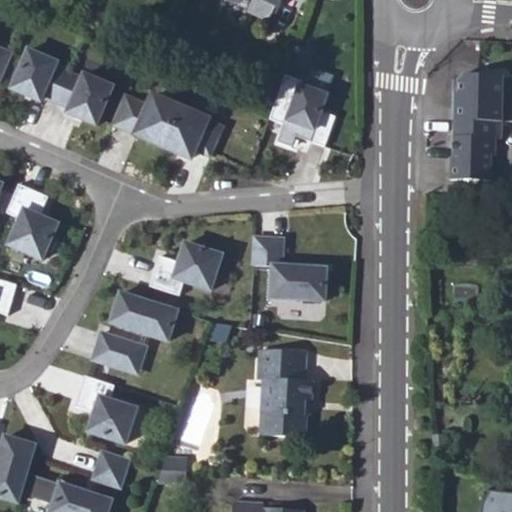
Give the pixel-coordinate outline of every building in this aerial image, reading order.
[(273,4),(277,6),(280,0),(249,0),(245,10),(266,20),(273,4)] [(0,79),(11,55),(0,50),(0,79)] [(56,104),(69,74),(56,69),(58,64),(29,51),(12,90),(41,103),(43,98),(56,104)] [(69,74),(56,104),(69,110),(67,114),(97,127),(114,88),(84,75),(82,80),(69,74)] [(300,80),(283,74),(267,118),(285,124),(286,120),(312,129),(308,140),(323,145),(333,115),(319,110),(325,93),(299,84),(300,80)] [(460,75),(456,79),(456,104),(452,104),(451,121),(500,121),(500,75),(460,75)] [(140,104),(126,98),(113,127),(128,134),(140,104)] [(163,149),(181,108),(180,108),(179,110),(151,98),(134,137),(163,149)] [(181,108),(163,149),(164,147),(192,159),(195,152),(209,158),(222,129),(208,123),(209,120),(181,108)] [(500,121),(451,121),(452,166),(449,166),(449,180),(489,181),(490,156),(494,156),(494,139),(500,139),(500,121)] [(48,198),(19,185),(7,214),(20,220),(9,246),(43,261),(58,225),(40,217),(48,198)] [(283,240),(255,238),(253,266),(272,268),(271,299),(325,302),(327,270),(331,271),(331,265),(306,263),(306,268),(281,267),(283,240)] [(158,255),(149,286),(179,294),(183,280),(211,288),(221,253),(184,242),(178,261),(158,255)] [(457,270),(476,270),(476,259),(458,258),(457,270)] [(0,313),(8,316),(17,285),(0,280),(0,313)] [(178,310),(121,293),(112,323),(169,340),(178,310)] [(129,341),(102,333),(94,360),(121,368),(129,341)] [(129,341),(121,368),(139,374),(147,347),(129,341)] [(258,381),(262,382),(260,436),(305,438),(307,416),(305,416),(305,399),(312,400),(312,382),(304,381),(305,353),(259,350),(258,381)] [(114,386),(84,376),(74,406),(94,413),(88,432),(125,444),(136,409),(109,400),(114,386)] [(431,434),(432,446),(442,446),(442,434),(431,434)] [(35,446),(5,437),(0,453),(0,497),(18,503),(35,446)] [(128,461),(101,452),(93,479),(119,488),(128,461)] [(161,470),(164,470),(188,471),(188,458),(165,456),(162,467),(161,470)] [(157,482),(187,484),(188,471),(164,470),(161,470),(160,473),(157,482)] [(57,478),(55,484),(59,485),(50,511),(107,511),(111,501),(79,490),(81,485),(57,478)] [(511,511),(511,493),(485,490),(482,511),(511,511)] [(231,511),(302,511),(303,511),(262,507),(261,503),(233,501),(231,511)]
